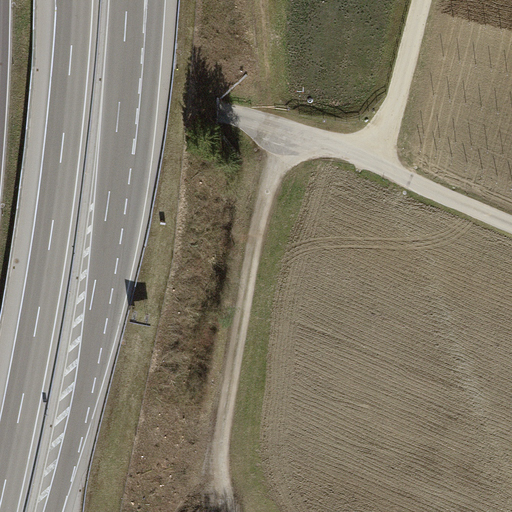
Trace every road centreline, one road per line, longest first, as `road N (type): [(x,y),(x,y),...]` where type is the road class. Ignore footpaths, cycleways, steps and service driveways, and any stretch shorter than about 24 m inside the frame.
road 1 (unclassified): [(511,223),(241,115),(0,91)]
road 2 (trunk): [(75,0),(54,220),(0,511)]
road 3 (trunk): [(54,511),(106,262),(126,31)]
road 4 (track): [(232,511),(222,473),(224,424),(267,188),(288,130)]
road 5 (track): [(370,160),(398,96),(423,0)]
